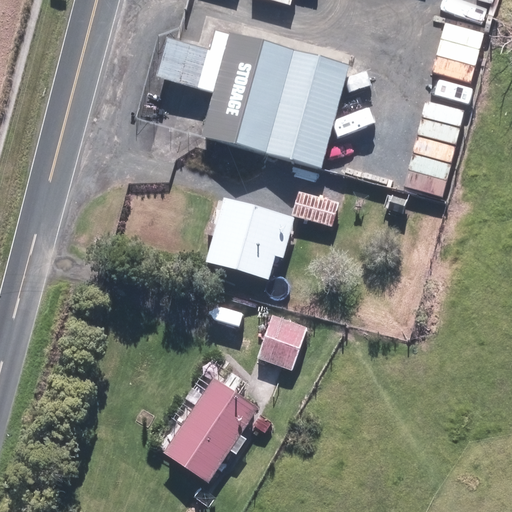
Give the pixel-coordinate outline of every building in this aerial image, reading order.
[(403,113),(438,121),(457,33),(422,25),(403,113)] [(302,196),(344,207),(351,182),(328,176),(330,170),(351,176),(362,135),(340,129),(356,70),(220,32),(214,55),(176,44),(166,83),(222,98),(210,142),(309,170),(302,196)] [(465,135),(420,124),(405,183),(451,194),(465,135)] [(212,269),(276,286),(283,262),(291,264),(302,222),(229,204),(212,269)] [(249,315),(192,293),(185,311),(242,333),(249,315)] [(257,397),(275,403),(288,367),(269,361),(257,397)] [(171,458),(216,487),(265,412),(219,383),(171,458)] [(258,428),(269,436),(276,425),(265,418),(258,428)] [(103,453),(116,459),(122,445),(109,439),(103,453)]
